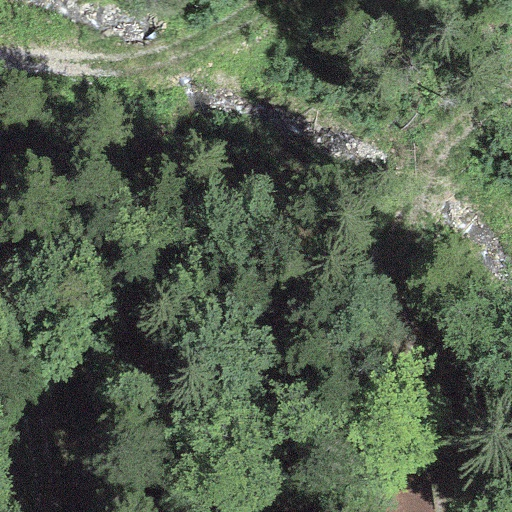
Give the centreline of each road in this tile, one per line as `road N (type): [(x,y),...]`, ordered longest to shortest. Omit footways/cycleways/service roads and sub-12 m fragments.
road 1 (track): [(400,0),(415,354),(438,511)]
road 2 (track): [(0,347),(35,433),(41,511)]
